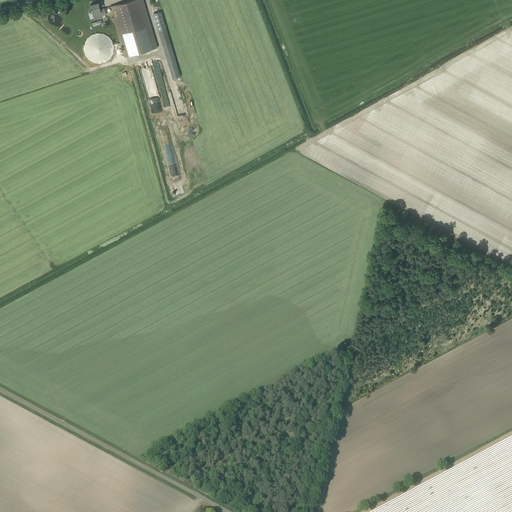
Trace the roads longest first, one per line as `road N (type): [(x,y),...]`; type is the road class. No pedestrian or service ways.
road 1 (unclassified): [(228,511),(0,389)]
road 2 (track): [(280,150),(488,263)]
road 3 (track): [(511,433),(364,511)]
